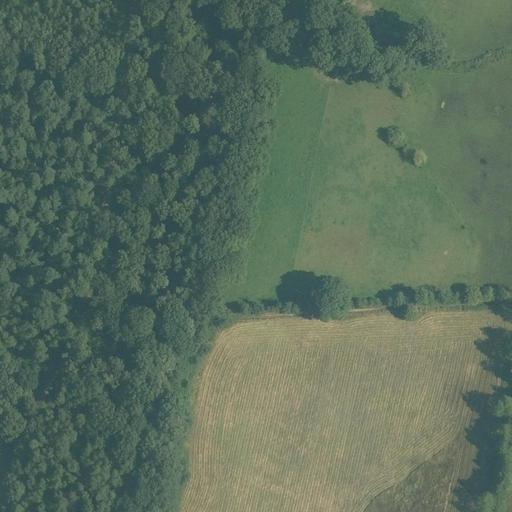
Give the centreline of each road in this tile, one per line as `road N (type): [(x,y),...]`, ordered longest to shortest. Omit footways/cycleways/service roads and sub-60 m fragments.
road 1 (track): [(133,0),(82,332)]
road 2 (track): [(47,387),(18,450),(5,511)]
